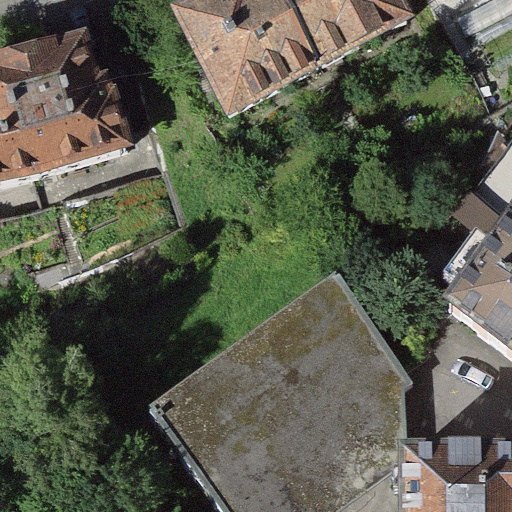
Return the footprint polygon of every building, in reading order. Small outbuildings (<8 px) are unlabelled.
[(240,0),(180,0),(133,29),(202,138),(291,86),(240,0)] [(370,0),(240,0),(291,86),(388,29),(370,0)] [(456,0),(425,0),(434,13),(456,0)] [(0,194),(116,160),(101,110),(80,117),(58,43),(0,60),(0,194)] [(511,215),(508,212),(442,311),(511,359),(511,215)] [(407,382),(340,287),(153,424),(220,511),(339,511),(402,467),(402,449),(400,438),(408,438),(407,382)] [(402,467),(402,511),(511,511),(511,445),(402,449),(402,467)]
